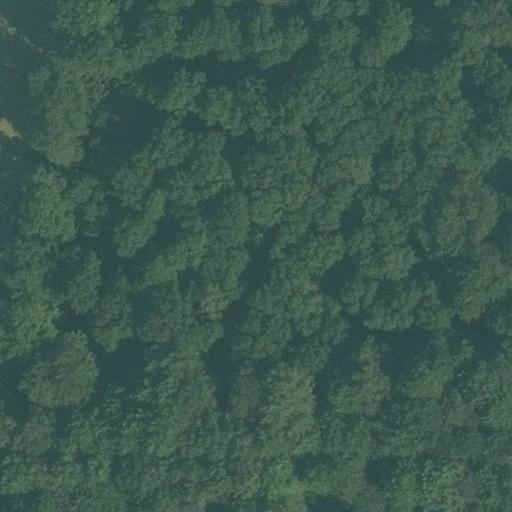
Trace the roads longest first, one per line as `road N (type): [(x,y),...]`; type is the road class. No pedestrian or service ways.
road 1 (track): [(511,446),(0,430)]
road 2 (track): [(73,0),(12,300),(0,408)]
